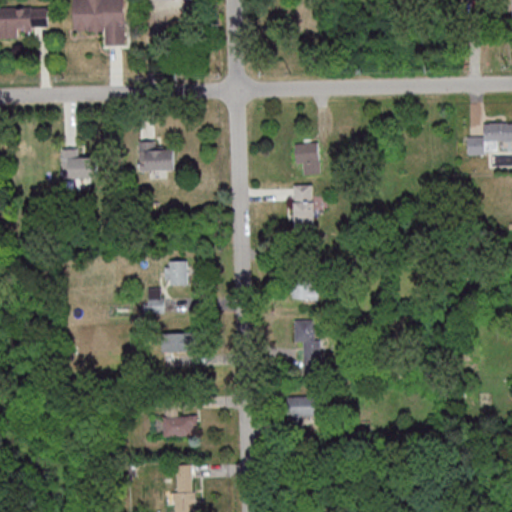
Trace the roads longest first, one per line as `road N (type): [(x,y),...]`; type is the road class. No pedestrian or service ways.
road 1 (residential): [(511,81),(0,96)]
road 2 (residential): [(249,511),(234,0)]
